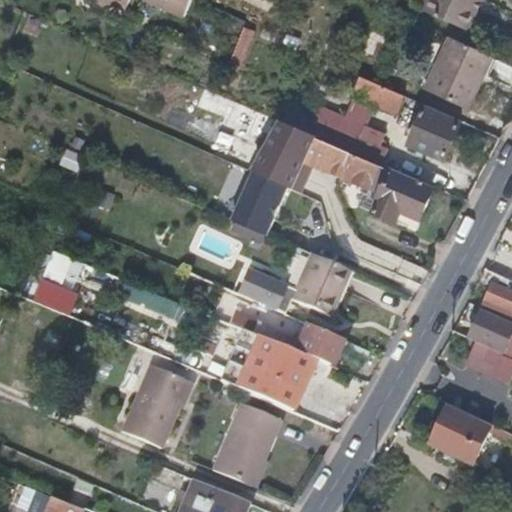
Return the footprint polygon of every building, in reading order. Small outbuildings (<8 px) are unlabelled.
[(110,0),(131,9),(134,0),(110,0)] [(197,0),(159,0),(191,15),(197,0)] [(242,0),(269,12),(273,0),(242,0)] [(475,32),(490,0),(437,0),(432,12),(475,32)] [(245,70),(257,31),(244,28),(233,66),(245,70)] [(481,75),(491,55),(452,35),(427,87),(470,107),(485,77),(481,75)] [(395,110),(403,94),(382,85),(375,101),(395,110)] [(461,122),(425,106),(408,143),(444,158),(461,122)] [(355,153),(383,165),(390,148),(382,145),(387,133),(367,124),(346,115),(334,143),(355,153)] [(232,222),(268,237),(289,188),(295,187),(306,161),(371,189),(363,207),(392,220),(397,209),(403,211),(420,219),(433,190),(390,171),(391,168),(383,165),(355,153),(276,119),(232,222)] [(397,209),(392,220),(398,223),(403,211),(397,209)] [(311,253),(296,287),(336,303),(338,300),(334,298),(348,269),(311,253)] [(45,277),(76,289),(84,266),(53,255),(45,277)] [(404,262),(401,275),(422,280),(425,267),(404,262)] [(338,300),(351,270),(348,269),(334,298),(338,300)] [(483,308),(511,321),(511,282),(486,270),(481,279),(494,286),(483,308)] [(169,318),(175,302),(120,282),(114,298),(169,318)] [(336,303),(296,287),(291,300),(330,317),(336,303)] [(469,338),(502,353),(510,339),(511,339),(511,321),(483,308),(469,338)] [(340,340),(306,325),(299,340),(258,324),(253,335),(306,357),(329,366),(340,340)] [(306,357),(253,335),(240,330),(233,347),(250,354),(244,371),(293,392),(306,357)] [(151,364),(140,389),(154,395),(145,415),(131,410),(122,431),(162,448),(190,381),(151,364)] [(154,395),(140,389),(131,410),(145,415),(154,395)] [(240,403),(211,469),(251,486),(279,419),(240,403)] [(472,463),(492,426),(449,405),(431,442),(441,447),(456,455),(472,463)] [(456,455),(441,447),(437,453),(452,461),(456,455)] [(177,511),(240,511),(245,502),(191,479),(177,511)] [(79,511),(80,510),(44,493),(35,511),(79,511)]
